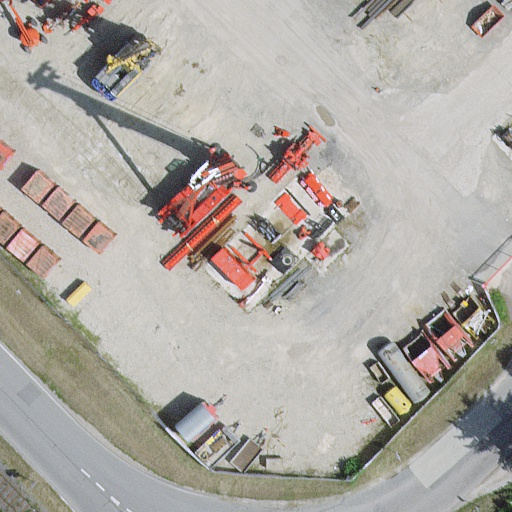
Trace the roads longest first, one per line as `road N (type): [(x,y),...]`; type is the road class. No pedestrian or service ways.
road 1 (unknown): [(200,0),(488,276),(511,309)]
road 2 (unclassified): [(0,387),(126,511)]
road 3 (unclassified): [(511,399),(398,511)]
